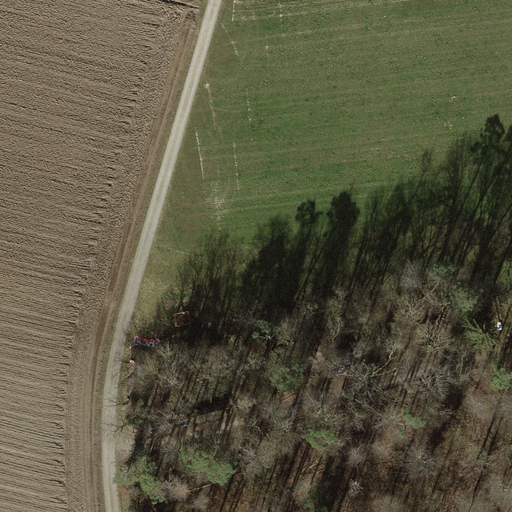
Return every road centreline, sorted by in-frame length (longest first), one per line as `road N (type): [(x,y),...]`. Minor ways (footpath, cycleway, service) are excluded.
road 1 (track): [(210,0),(105,454),(112,511)]
road 2 (track): [(105,454),(284,414),(511,344)]
